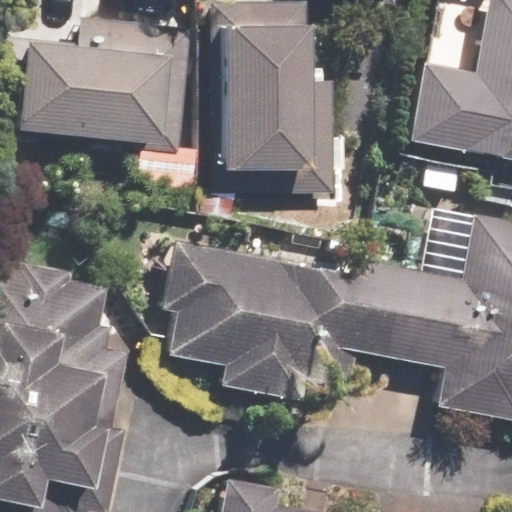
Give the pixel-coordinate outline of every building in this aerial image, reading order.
[(296,0),(194,0),(197,197),(323,196),(322,76),(298,76),(296,0)] [(511,0),(476,0),(462,70),(407,59),(391,144),(483,162),(476,194),(511,201),(511,0)] [(0,37),(0,135),(169,152),(181,27),(44,14),(42,41),(0,37)] [(511,225),(459,216),(449,276),(352,258),(349,276),(159,242),(146,314),(158,316),(151,356),(212,367),(209,385),(304,402),(307,384),(338,390),(344,352),(429,368),(422,405),(511,420),(511,225)] [(0,511),(85,511),(117,350),(96,346),(100,325),(90,324),(99,279),(24,265),(17,300),(0,296),(0,511)] [(213,476),(206,511),(327,511),(266,501),(269,486),(213,476)]
